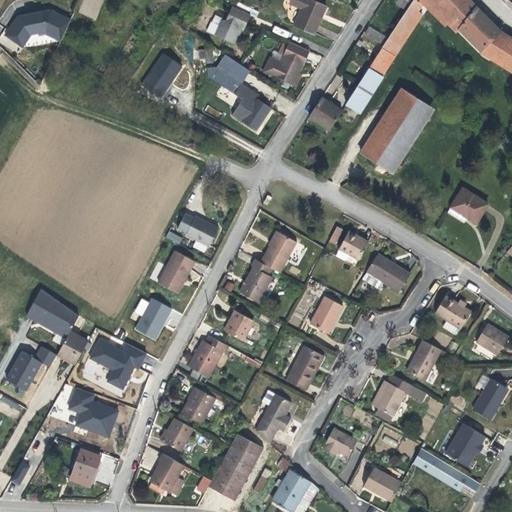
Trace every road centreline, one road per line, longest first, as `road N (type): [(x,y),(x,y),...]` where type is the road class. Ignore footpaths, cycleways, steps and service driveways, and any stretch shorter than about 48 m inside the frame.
road 1 (residential): [(114,509),(157,377),(272,161)]
road 2 (residential): [(361,511),(310,463),(306,448),(354,364),(385,325),(411,316),(445,254)]
road 3 (track): [(263,178),(46,94),(0,50)]
road 4 (residential): [(272,161),(445,254)]
road 5 (residential): [(272,161),(375,0)]
